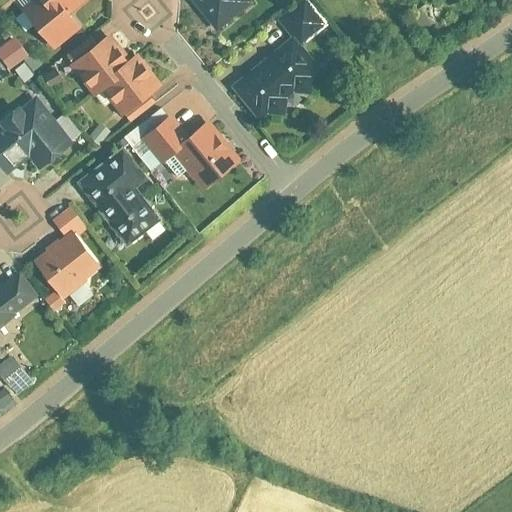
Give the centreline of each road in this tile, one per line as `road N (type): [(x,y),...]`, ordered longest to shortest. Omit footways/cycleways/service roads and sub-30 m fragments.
road 1 (residential): [(297,191),(0,443)]
road 2 (residential): [(511,35),(297,191)]
road 3 (residential): [(297,191),(151,0)]
